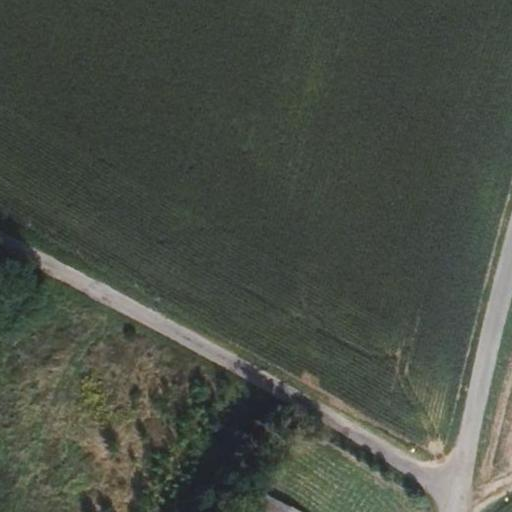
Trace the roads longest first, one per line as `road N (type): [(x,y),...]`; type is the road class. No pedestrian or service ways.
road 1 (residential): [(460,491),(0,239)]
road 2 (unclassified): [(511,216),(460,491)]
